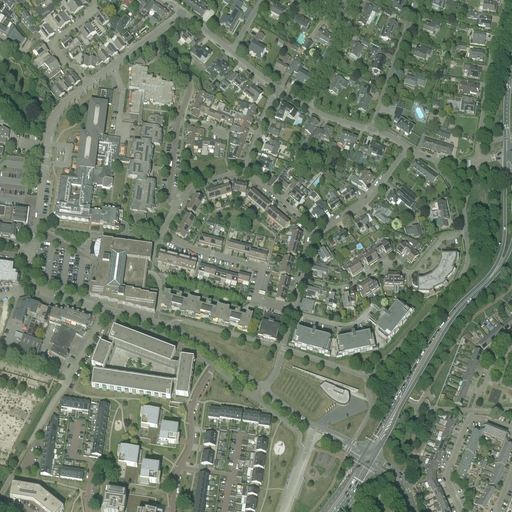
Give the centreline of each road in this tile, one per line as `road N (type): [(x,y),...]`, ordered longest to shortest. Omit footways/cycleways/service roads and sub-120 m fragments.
road 1 (residential): [(465,234),(440,241),(409,273),(381,265),(333,289),(300,279)]
road 2 (residential): [(162,235),(262,267),(254,299),(292,309)]
road 3 (residential): [(172,511),(193,400),(220,356)]
road 4 (residential): [(506,0),(477,162)]
road 5 (secondary): [(450,319),(365,451)]
road 6 (secondary): [(374,456),(450,319)]
road 7 (residential): [(32,439),(104,309)]
road 8 (residential): [(511,430),(468,417),(446,476),(461,511)]
road 9 (residential): [(416,0),(372,129)]
road 10 (secondary): [(504,156),(504,235),(486,282)]
road 11 (tertiary): [(220,356),(165,326),(104,309)]
road 12 (residential): [(318,232),(370,198),(407,147)]
